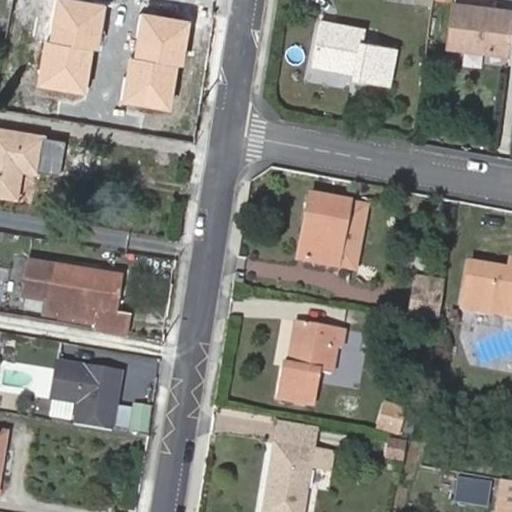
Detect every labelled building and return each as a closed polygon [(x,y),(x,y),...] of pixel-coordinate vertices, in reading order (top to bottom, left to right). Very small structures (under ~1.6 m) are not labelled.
[(139,15),(140,0),(78,0),(77,7),(44,2),(32,76),(161,95),(173,21),(139,15)] [(511,12),(454,4),(448,48),(509,55),(511,33),(511,12)] [(389,85),(396,49),(362,43),(364,31),(321,22),(313,65),(351,72),(350,78),(389,85)] [(0,191),(15,194),(20,166),(37,169),(42,133),(0,125),(0,191)] [(310,194),(305,218),(312,218),(304,260),(337,267),(350,202),(310,194)] [(312,218),(305,218),(297,259),(304,260),(312,218)] [(89,263),(32,254),(26,293),(47,297),(45,309),(99,317),(98,326),(127,331),(131,311),(118,309),(124,274),(89,268),(89,263)] [(480,285),(476,309),(511,316),(511,270),(509,270),(471,263),(468,282),(480,285)] [(418,276),(412,312),(439,317),(445,281),(418,276)] [(463,307),(476,309),(480,285),(468,282),(463,307)] [(278,400),(312,406),(319,371),(331,373),(336,347),(341,348),(344,330),(297,322),(291,363),(285,361),(278,400)] [(76,398),(73,419),(110,425),(119,367),(55,356),(49,394),(76,398)] [(127,430),(148,432),(151,405),(130,402),(127,430)] [(380,415),(376,428),(398,434),(401,421),(380,415)] [(279,421),(275,441),(312,447),(315,428),(279,421)] [(410,441),(389,437),(385,459),(403,461),(410,441)] [(312,447),(275,441),(264,511),(301,511),(309,465),(331,469),(333,451),(312,447)]
